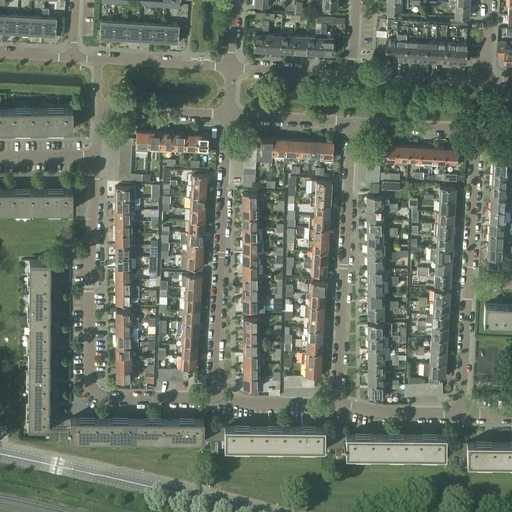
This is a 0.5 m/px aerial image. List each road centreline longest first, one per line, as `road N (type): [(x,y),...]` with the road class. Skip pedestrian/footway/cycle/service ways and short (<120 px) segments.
road 1 (unclassified): [(212,398),(102,395),(89,380),(96,157)]
road 2 (residential): [(212,398),(227,116)]
road 3 (residential): [(336,403),(351,122)]
road 4 (unclassified): [(254,511),(0,454)]
road 5 (residential): [(467,288),(477,128)]
road 6 (residential): [(229,67),(73,58)]
road 7 (residential): [(485,82),(351,74)]
road 8 (residential): [(351,122),(477,128)]
road 9 (residential): [(336,403),(460,411)]
road 10 (residential): [(227,116),(351,122)]
road 11 (residential): [(212,398),(336,403)]
road 12 (residential): [(460,411),(467,288)]
road 13 (residential): [(351,74),(229,67)]
road 14 (residential): [(106,109),(227,116)]
